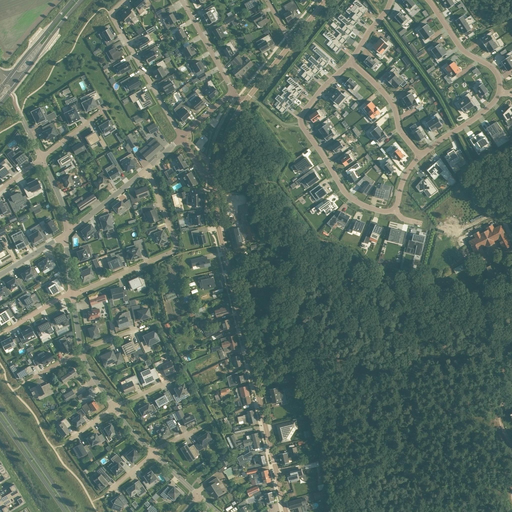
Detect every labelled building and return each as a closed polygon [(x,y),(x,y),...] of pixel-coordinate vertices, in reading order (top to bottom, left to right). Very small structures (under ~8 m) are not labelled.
[(138,0),(134,4),(140,15),(144,11),(142,7),(144,5),(147,8),(151,4),(148,0),(144,0),(145,0),(144,0),(138,0)] [(248,0),(242,0),(248,10),(259,4),(256,0),(251,0),(249,1),(248,0)] [(356,0),(355,0),(353,3),(358,7),(354,11),(354,12),(360,17),(361,18),(365,14),(364,13),(367,9),(362,4),(361,4),(356,0)] [(405,0),(403,2),(408,6),(405,8),(410,13),(417,6),(411,0),(405,0)] [(446,0),(444,2),(448,8),(455,4),(452,1),(453,0),(446,0)] [(290,19),(294,17),(294,16),(291,13),(294,11),(298,9),(295,3),(291,6),(285,9),(288,13),(285,15),(286,18),(286,19),(288,23),(291,20),(290,19)] [(124,14),(121,16),(124,19),(123,19),(123,20),(124,21),(125,21),(126,23),(130,19),(133,22),(134,21),(136,23),(140,21),(132,7),(132,8),(133,10),(131,12),(129,9),(126,11),(123,13),(124,14)] [(347,10),(346,11),(351,15),(347,19),(354,26),(358,22),(357,21),(360,17),(354,12),(354,11),(349,7),(348,8),(347,10)] [(158,17),(164,13),(166,12),(163,8),(156,12),(158,17)] [(216,11),(213,13),(211,10),(204,14),(206,18),(205,18),(207,21),(209,25),(220,19),(216,11)] [(400,12),(395,17),(403,26),(411,19),(407,14),(405,16),(400,12)] [(163,19),(164,21),(167,20),(168,22),(169,24),(170,24),(176,21),(174,16),(173,14),(172,13),(166,17),(163,19)] [(259,22),(261,27),(265,25),(265,24),(269,21),(265,15),(262,16),(260,13),(253,17),(256,24),(259,22)] [(224,20),(226,25),(237,19),(234,14),(224,20)] [(341,14),(338,18),(346,25),(342,29),(349,35),(353,31),(352,30),(355,26),(354,26),(347,19),(344,17),(341,14)] [(462,16),(456,20),(460,27),(473,19),(471,15),(465,19),(462,16)] [(473,19),(460,27),(465,34),(471,29),(469,26),(475,22),(473,19)] [(420,26),(415,29),(417,32),(420,36),(431,29),(427,24),(422,28),(420,26)] [(223,25),(220,27),(213,31),(218,40),(226,36),(224,32),(226,31),(223,25)] [(146,31),(148,34),(156,30),(153,26),(146,31)] [(339,26),(335,29),(340,34),(336,38),(343,44),(347,40),(346,39),(350,35),(349,35),(342,29),(339,26)] [(103,38),(107,46),(113,43),(111,39),(114,38),(108,28),(102,32),(105,37),(103,38)] [(181,28),(175,32),(180,39),(185,36),(181,28)] [(431,29),(420,36),(424,41),(423,41),(426,44),(431,40),(429,38),(434,34),(434,33),(434,32),(433,30),(432,31),(431,29)] [(250,32),(244,36),(247,41),(253,38),(250,32)] [(329,32),(326,35),(333,42),(330,46),(332,49),(333,49),(337,53),(340,49),(339,48),(343,44),(336,38),(332,34),(329,32)] [(487,38),(482,41),(486,47),(497,40),(491,32),(486,35),(487,38)] [(260,39),(256,42),(258,45),(262,52),(263,52),(264,52),(267,51),(266,50),(267,49),(267,50),(270,48),(269,48),(270,48),(270,46),(267,43),(272,40),(269,34),(269,35),(268,35),(264,37),(260,39)] [(138,46),(140,50),(148,46),(146,43),(149,40),(147,38),(145,35),(139,39),(140,41),(139,42),(138,44),(139,45),(138,46)] [(379,41),(377,43),(387,51),(390,47),(391,47),(393,44),(388,40),(386,43),(382,39),(381,38),(380,39),(380,38),(378,40),(379,41)] [(497,40),(486,47),(490,53),(495,49),(497,52),(502,48),(497,40)] [(236,48),(231,41),(225,44),(227,48),(224,50),(228,57),(237,53),(237,52),(238,52),(235,48),(236,48)] [(377,43),(373,47),(378,52),(376,54),(381,58),(383,56),(383,55),(387,51),(377,43)] [(432,45),(427,49),(429,51),(430,50),(434,55),(433,56),(443,48),(442,46),(443,46),(441,44),(440,44),(440,43),(434,47),(432,45)] [(194,50),(193,47),(192,47),(190,44),(184,48),(182,44),(174,49),(176,53),(181,50),(186,58),(195,53),(194,50)] [(114,60),(124,55),(121,50),(118,52),(117,50),(117,51),(114,46),(108,49),(109,51),(112,56),(109,57),(112,63),(115,61),(114,60)] [(156,46),(154,48),(147,51),(149,54),(144,56),(145,58),(144,59),(146,62),(147,61),(148,63),(157,57),(155,54),(157,53),(155,51),(158,50),(156,46)] [(314,49),(313,50),(320,56),(317,61),(322,66),(324,67),(327,63),(327,62),(330,58),(316,46),(314,49)] [(443,48),(433,56),(437,61),(436,61),(438,63),(443,60),(441,57),(447,53),(443,48)] [(502,62),(501,63),(503,65),(504,64),(505,66),(511,61),(511,52),(511,51),(506,55),(507,57),(502,61),(502,62)] [(239,66),(244,72),(253,65),(247,57),(243,61),(238,55),(234,59),(240,66),(239,66)] [(311,56),(308,59),(313,64),(309,68),(315,73),(316,74),(320,70),(319,69),(322,66),(317,61),(311,56)] [(372,68),(376,63),(378,64),(380,62),(375,58),(373,60),(369,56),(364,61),(372,68)] [(155,77),(156,77),(157,79),(166,75),(162,68),(166,66),(162,61),(163,61),(163,60),(159,62),(156,64),(157,64),(159,68),(153,71),(154,74),(155,77)] [(192,61),(186,64),(188,68),(189,67),(192,66),(196,73),(198,76),(204,72),(202,69),(204,68),(200,61),(194,64),(192,61)] [(121,74),(131,68),(128,62),(121,66),(119,63),(113,66),(115,69),(118,68),(121,74)] [(447,63),(442,67),(444,70),(447,74),(458,66),(454,62),(448,66),(447,63)] [(304,63),(301,67),(305,71),(301,76),(309,82),(312,78),(311,77),(315,73),(309,68),(304,63)] [(238,78),(244,72),(239,66),(233,72),(238,78)] [(458,66),(447,74),(451,79),(450,79),(452,82),(458,78),(456,75),(461,71),(461,70),(460,68),(459,68),(458,66)] [(391,75),(386,79),(391,84),(400,75),(393,68),(389,72),(391,75)] [(172,75),(161,81),(162,80),(165,84),(161,86),(163,90),(164,90),(166,94),(177,88),(170,76),(172,75)] [(400,75),(391,84),(392,84),(396,89),(401,85),(403,87),(407,82),(400,75)] [(139,85),(141,84),(137,77),(130,81),(128,78),(120,82),(123,86),(127,84),(131,90),(134,88),(139,85)] [(290,77),(287,81),(294,87),(290,91),(296,97),(297,98),(301,93),(300,93),(303,89),(297,83),(291,78),(290,77)] [(350,78),(345,83),(350,87),(348,90),(353,94),(355,91),(359,86),(350,78)] [(211,80),(207,82),(208,90),(205,92),(211,98),(212,98),(214,98),(214,95),(218,92),(213,87),(214,86),(211,80)] [(481,81),(473,88),(476,93),(479,91),(479,92),(482,96),(485,94),(486,95),(488,93),(487,92),(488,91),(481,81)] [(285,87),(282,91),(287,95),(283,99),(289,105),(290,106),(294,101),(293,101),(296,97),(290,91),(285,87)] [(199,95),(195,99),(190,103),(197,110),(204,104),(200,99),(204,96),(205,96),(198,88),(198,89),(195,91),(199,95)] [(336,92),(334,94),(344,102),(347,98),(348,98),(350,96),(345,91),(343,94),(338,89),(337,90),(337,89),(335,91),(336,92)] [(406,104),(415,99),(412,93),(414,91),(412,89),(407,92),(408,95),(403,98),(406,104)] [(82,103),(86,112),(97,106),(94,101),(100,98),(96,90),(85,96),(87,100),(82,103)] [(139,99),(144,108),(151,103),(149,100),(150,99),(146,91),(143,93),(140,90),(129,96),(133,103),(139,99)] [(466,95),(462,98),(469,109),(474,105),(470,100),(473,98),(469,93),(466,95)] [(334,94),(330,98),(335,103),(333,105),(338,109),(340,107),(340,106),(344,102),(334,94)] [(278,95),(275,99),(280,103),(276,107),(283,113),(287,109),(286,109),(289,105),(283,99),(278,95)] [(457,101),(454,103),(458,109),(460,107),(464,112),(465,112),(466,112),(468,111),(467,110),(469,109),(462,98),(457,102),(457,101)] [(421,103),(419,104),(415,99),(406,104),(407,104),(410,110),(415,107),(417,109),(422,106),(421,103)] [(82,109),(77,101),(67,105),(70,111),(64,113),(69,123),(68,123),(69,125),(74,123),(74,122),(80,119),(77,112),(82,109)] [(365,103),(360,107),(362,109),(366,115),(376,107),(371,101),(367,105),(365,103)] [(504,115),(503,116),(506,122),(510,119),(509,118),(511,116),(511,106),(511,105),(503,114),(504,115)] [(180,113),(178,115),(180,118),(182,122),(183,121),(188,118),(187,117),(190,114),(183,107),(178,111),(180,113)] [(376,107),(366,115),(371,120),(373,123),(378,119),(376,116),(381,112),(376,107)] [(54,112),(47,115),(46,113),(43,115),(40,108),(38,109),(38,108),(33,110),(33,111),(31,112),(33,116),(33,117),(34,119),(35,119),(37,123),(45,119),(47,118),(49,121),(57,116),(54,112)] [(319,109),(309,116),(310,118),(309,118),(311,120),(312,120),(313,122),(318,119),(320,121),(325,118),(324,115),(319,109)] [(435,115),(430,118),(431,120),(432,120),(437,128),(439,127),(440,128),(442,127),(441,126),(442,125),(439,119),(441,118),(438,112),(435,114),(435,115)] [(138,115),(133,118),(136,123),(141,120),(138,115)] [(324,126),(319,129),(323,135),(331,129),(327,124),(329,122),(327,120),(322,123),(324,126)] [(425,120),(422,122),(426,128),(429,126),(432,132),(437,128),(432,120),(431,120),(427,123),(425,120)] [(112,126),(108,121),(99,126),(103,134),(109,130),(110,133),(117,129),(114,124),(112,126)] [(500,127),(496,121),(489,127),(490,128),(487,129),(495,141),(499,138),(498,137),(497,135),(500,134),(497,129),(500,127)] [(49,129),(43,132),(44,136),(43,136),(45,140),(47,139),(47,140),(50,138),(56,135),(54,131),(57,129),(53,122),(47,125),(49,129)] [(155,123),(154,124),(147,128),(150,134),(158,129),(155,123)] [(421,125),(412,131),(419,141),(420,141),(423,140),(422,139),(425,137),(421,132),(424,131),(421,125)] [(372,127),(367,131),(369,134),(370,133),(374,138),(383,131),(378,126),(374,130),(372,127)] [(323,135),(327,141),(332,137),(334,140),(339,136),(337,133),(333,128),(331,129),(323,135)] [(374,138),(373,139),(378,144),(380,147),(385,143),(383,140),(388,136),(383,131),(374,138)] [(95,132),(93,133),(86,137),(91,145),(98,140),(100,143),(101,142),(104,147),(107,146),(100,135),(98,137),(95,132)] [(481,139),(473,144),(477,151),(478,150),(484,147),(485,149),(491,145),(482,132),(478,134),(481,139)] [(132,136),(131,137),(129,134),(124,137),(131,148),(137,145),(132,136)] [(163,147),(159,144),(154,138),(149,143),(157,153),(163,147)] [(340,141),(332,147),(336,153),(341,149),(343,152),(348,148),(346,145),(344,147),(340,141)] [(72,148),(76,154),(85,148),(81,142),(72,148)] [(142,154),(144,157),(147,161),(157,153),(149,143),(143,148),(145,151),(142,154)] [(397,147),(389,153),(393,158),(395,156),(399,161),(405,156),(397,147)] [(91,158),(94,156),(88,148),(85,149),(91,158)] [(460,160),(462,163),(465,161),(461,155),(458,157),(454,149),(449,152),(449,153),(444,157),(455,173),(460,169),(456,163),(460,160)] [(20,162),(21,164),(28,159),(21,150),(16,154),(13,150),(7,154),(15,165),(20,162)] [(346,156),(341,160),(345,166),(355,158),(351,153),(349,150),(344,154),(346,156)] [(126,161),(122,164),(124,168),(123,168),(125,171),(126,171),(135,166),(131,160),(134,157),(131,153),(124,158),(126,161)] [(70,161),(74,168),(79,165),(73,156),(70,158),(68,154),(59,160),(60,162),(59,163),(62,166),(70,161)] [(177,164),(173,167),(176,171),(179,169),(180,169),(186,166),(184,162),(185,162),(183,159),(182,158),(183,157),(181,154),(177,156),(178,157),(174,159),(177,164)] [(304,172),(311,167),(311,166),(312,165),(306,157),(305,158),(302,154),(295,159),(296,160),(298,163),(294,165),(298,171),(301,168),(304,172)] [(111,170),(107,173),(112,180),(116,178),(116,177),(120,174),(119,172),(122,170),(113,155),(109,158),(114,165),(109,168),(111,170)] [(5,162),(0,166),(0,175),(2,179),(10,173),(8,171),(13,167),(6,158),(3,160),(5,162)] [(389,158),(381,165),(389,174),(395,170),(391,165),(393,163),(389,158)] [(358,162),(346,171),(348,174),(346,175),(351,183),(358,179),(357,178),(353,171),(357,169),(360,167),(358,162)] [(433,164),(428,170),(435,178),(441,172),(445,176),(449,172),(451,174),(443,163),(439,166),(437,163),(434,166),(433,164)] [(183,171),(176,175),(177,175),(179,179),(182,177),(184,180),(183,181),(185,184),(186,184),(188,188),(197,183),(194,178),(195,178),(193,176),(190,172),(185,175),(183,171),(184,171),(183,171)] [(95,184),(94,184),(96,187),(97,186),(99,189),(107,184),(104,179),(106,177),(103,172),(98,175),(100,179),(94,183),(95,184)] [(308,187),(319,179),(315,173),(311,175),(308,172),(296,181),(298,184),(304,180),(308,187)] [(63,179),(62,179),(63,182),(64,181),(67,187),(72,185),(74,188),(82,184),(78,177),(72,180),(69,175),(63,178),(63,179)] [(421,180),(416,187),(421,193),(427,189),(431,195),(437,190),(437,191),(438,190),(428,177),(427,177),(427,178),(423,181),(421,180)] [(363,178),(357,184),(363,188),(361,190),(366,194),(372,185),(363,178)] [(28,185),(23,188),(28,198),(34,195),(32,190),(40,186),(37,179),(28,184),(28,185)] [(322,187),(320,184),(310,191),(317,201),(328,193),(323,187),(322,187)] [(137,196),(134,197),(130,198),(133,204),(140,201),(139,198),(149,194),(148,193),(150,192),(146,188),(146,187),(142,188),(140,186),(141,187),(135,191),(137,196)] [(377,188),(375,197),(385,199),(389,201),(393,187),(385,186),(385,189),(381,187),(380,188),(377,188)] [(180,193),(181,198),(185,197),(187,196),(188,202),(192,202),(192,206),(196,206),(196,207),(199,207),(199,206),(200,206),(200,201),(199,201),(199,199),(200,199),(200,198),(200,194),(191,194),(190,195),(190,194),(189,191),(180,193)] [(18,192),(10,196),(11,197),(8,199),(14,212),(21,209),(20,205),(25,202),(21,192),(19,193),(18,192)] [(75,201),(81,210),(97,199),(93,193),(84,199),(82,196),(75,201)] [(227,209),(227,214),(228,214),(228,213),(237,213),(237,208),(235,208),(235,204),(246,204),(246,197),(244,197),(244,196),(226,196),(226,197),(226,196),(229,196),(229,201),(228,201),(228,204),(227,204),(227,209)] [(3,203),(1,200),(0,199),(0,213),(3,212),(5,215),(11,212),(7,204),(4,205),(4,204),(3,203)] [(121,201),(113,207),(114,209),(115,211),(116,211),(117,213),(125,207),(127,209),(131,206),(129,200),(123,204),(121,201)] [(332,204),(330,200),(324,204),(323,202),(323,201),(318,205),(319,207),(318,208),(321,212),(324,210),(327,215),(337,207),(334,202),(332,204)] [(148,223),(153,221),(158,219),(154,209),(149,211),(147,205),(141,208),(144,217),(146,222),(148,222),(148,223)] [(188,211),(188,213),(188,217),(192,216),(193,225),(202,224),(202,223),(202,220),(202,218),(201,218),(201,215),(196,215),(195,210),(188,211)] [(350,217),(340,211),(337,218),(334,215),(326,223),(331,228),(337,222),(344,226),(346,223),(347,223),(350,217)] [(104,226),(105,230),(107,229),(108,231),(107,233),(106,233),(108,238),(115,236),(112,227),(113,227),(109,215),(106,216),(105,215),(100,217),(101,218),(100,218),(103,227),(104,226)] [(43,220),(39,223),(43,231),(46,229),(49,234),(57,229),(51,220),(45,224),(43,220)] [(361,232),(365,222),(360,220),(360,222),(357,221),(356,220),(355,223),(353,222),(348,231),(351,232),(353,229),(361,232)] [(244,223),(245,227),(245,228),(246,234),(255,232),(253,221),(244,223)] [(40,233),(43,231),(39,223),(39,224),(35,226),(38,230),(29,236),(33,243),(37,241),(39,240),(43,237),(40,233)] [(86,237),(94,231),(95,230),(91,224),(81,231),(86,237)] [(378,240),(383,227),(376,224),(374,228),(370,226),(364,242),(368,244),(369,241),(371,237),(374,239),(375,238),(378,239),(377,240),(378,240)] [(476,238),(469,241),(479,261),(486,258),(481,247),(486,245),(487,246),(494,243),(494,241),(498,238),(504,249),(511,245),(501,225),(494,229),(492,225),(487,228),(485,229),(486,231),(481,234),(480,231),(474,234),(476,238)] [(159,232),(157,226),(146,230),(148,235),(153,233),(156,240),(158,244),(162,242),(162,244),(167,242),(166,241),(167,241),(163,230),(159,232)] [(240,227),(235,229),(230,230),(233,239),(242,237),(240,227)] [(388,233),(386,240),(395,242),(396,241),(399,242),(400,240),(404,241),(405,237),(401,237),(402,233),(396,231),(397,230),(391,228),(390,234),(389,233),(388,233)] [(199,235),(198,229),(191,231),(192,235),(195,234),(196,237),(197,237),(199,244),(200,244),(206,243),(207,243),(206,241),(207,241),(206,238),(206,239),(205,234),(204,234),(199,235)] [(14,240),(18,250),(26,246),(25,244),(29,242),(25,235),(24,235),(22,231),(17,233),(19,238),(14,240)] [(421,256),(425,236),(416,234),(415,237),(410,236),(407,247),(413,248),(414,245),(417,245),(415,254),(421,256)] [(242,237),(233,239),(234,247),(242,245),(241,242),(243,241),(242,237)] [(127,251),(128,253),(127,254),(128,258),(129,258),(130,260),(141,257),(139,250),(144,248),(141,240),(137,241),(138,243),(135,244),(136,248),(127,251)] [(90,252),(88,244),(87,244),(79,247),(80,251),(77,252),(79,257),(78,257),(79,260),(80,260),(80,261),(88,258),(87,253),(90,252)] [(108,262),(109,265),(111,270),(118,267),(122,265),(122,264),(121,262),(121,261),(124,260),(124,261),(124,260),(122,252),(121,252),(121,253),(115,255),(114,252),(110,254),(111,256),(111,257),(112,256),(113,259),(108,262)] [(236,260),(240,266),(248,261),(244,255),(236,260)] [(192,266),(196,265),(199,264),(200,268),(210,265),(209,259),(203,261),(202,257),(191,260),(192,266)] [(38,263),(43,271),(49,267),(50,270),(56,266),(52,259),(49,261),(47,258),(38,263)] [(97,258),(92,260),(98,272),(102,270),(97,258)] [(470,266),(468,262),(454,269),(456,274),(470,266)] [(483,268),(485,275),(492,272),(489,265),(483,268)] [(34,274),(30,268),(25,272),(24,271),(21,273),(22,273),(21,274),(24,280),(34,274)] [(90,268),(79,273),(81,278),(82,281),(83,281),(83,282),(94,277),(90,268)] [(206,276),(201,277),(198,278),(199,282),(203,281),(204,288),(210,287),(210,286),(210,285),(213,284),(212,279),(207,280),(206,276)] [(131,290),(136,287),(138,291),(145,287),(143,279),(140,281),(138,277),(129,281),(130,285),(129,285),(131,290)] [(16,280),(15,278),(6,282),(11,289),(19,285),(19,286),(23,284),(19,278),(16,280)] [(61,285),(57,278),(50,282),(52,285),(46,289),(49,293),(51,292),(53,295),(60,290),(58,287),(61,285)] [(259,278),(253,279),(248,280),(250,286),(251,286),(253,295),(262,293),(259,278)] [(0,286),(0,295),(4,293),(6,296),(10,294),(5,286),(1,288),(0,286)] [(122,287),(111,290),(113,299),(123,296),(124,300),(129,299),(127,290),(122,291),(122,287)] [(25,294),(20,297),(27,309),(32,306),(31,303),(33,302),(30,296),(27,298),(25,294)] [(89,297),(89,300),(91,305),(106,300),(104,294),(98,296),(97,295),(89,297)] [(148,308),(139,310),(139,309),(138,305),(132,306),(134,316),(138,315),(139,319),(150,317),(148,308)] [(228,306),(223,307),(215,309),(217,316),(230,313),(228,306)] [(0,318),(0,323),(1,325),(8,320),(7,319),(14,315),(9,308),(0,313),(0,318)] [(89,319),(94,319),(95,318),(95,320),(100,319),(98,309),(91,310),(92,311),(88,312),(89,319)] [(122,314),(122,315),(120,315),(117,320),(118,320),(117,320),(120,328),(127,325),(126,321),(131,319),(129,311),(122,314)] [(57,314),(53,317),(57,324),(63,321),(65,326),(70,324),(64,312),(58,315),(57,314)] [(222,319),(217,320),(217,321),(218,324),(222,323),(224,330),(232,328),(229,319),(223,321),(222,319)] [(41,322),(37,325),(40,332),(47,329),(49,334),(53,332),(48,320),(41,323),(41,322)] [(96,326),(88,328),(92,338),(99,335),(98,332),(99,331),(98,327),(96,328),(96,326)] [(23,344),(29,341),(27,337),(34,334),(35,334),(31,327),(27,329),(25,330),(21,332),(22,335),(19,336),(23,344)] [(154,331),(146,335),(144,336),(146,342),(145,342),(145,341),(141,342),(146,352),(154,348),(151,342),(154,340),(155,342),(159,340),(154,331)] [(228,337),(221,338),(223,345),(237,341),(235,335),(228,337)] [(62,343),(59,345),(63,353),(64,352),(65,353),(68,351),(67,351),(71,348),(69,345),(73,343),(69,337),(66,338),(65,336),(60,339),(62,343)] [(12,340),(11,337),(1,342),(5,349),(8,348),(9,349),(13,347),(12,346),(15,344),(14,344),(20,341),(18,337),(12,340)] [(133,341),(122,346),(125,353),(131,350),(132,352),(137,350),(136,349),(140,347),(138,343),(134,345),(133,341)] [(237,341),(223,345),(224,352),(228,351),(227,347),(230,346),(231,350),(238,348),(237,341)] [(101,357),(104,363),(107,362),(114,359),(116,364),(123,361),(119,353),(114,355),(112,350),(103,355),(104,356),(101,357)] [(53,359),(54,358),(50,352),(40,358),(39,357),(32,360),(36,366),(42,362),(43,364),(46,363),(47,363),(53,359)] [(240,355),(232,358),(235,367),(243,365),(240,355)] [(154,363),(156,369),(157,370),(163,367),(163,369),(166,375),(175,371),(170,361),(164,364),(162,360),(154,363)] [(33,371),(30,365),(18,372),(14,364),(9,367),(17,379),(19,378),(20,378),(33,371)] [(73,368),(60,378),(59,378),(57,374),(55,376),(61,385),(64,383),(77,374),(73,368)] [(155,368),(149,370),(142,373),(144,376),(141,378),(140,377),(144,385),(148,383),(148,382),(153,380),(151,375),(157,373),(159,378),(159,377),(155,368)] [(237,372),(231,375),(233,381),(236,380),(237,383),(247,381),(245,374),(238,376),(237,372)] [(126,380),(128,383),(122,386),(123,387),(121,388),(124,391),(125,391),(125,393),(135,389),(133,384),(139,382),(140,385),(141,385),(136,375),(126,380)] [(40,384),(30,389),(32,392),(31,392),(33,395),(34,397),(42,394),(43,396),(48,394),(44,385),(41,387),(40,384)] [(179,386),(175,389),(177,393),(173,395),(177,402),(186,397),(184,394),(188,392),(184,384),(183,385),(182,384),(179,386)] [(236,388),(238,397),(239,398),(250,395),(248,386),(236,388)] [(273,403),(282,401),(281,401),(286,400),(285,396),(281,397),(278,387),(270,389),(273,403)] [(72,389),(67,392),(63,394),(62,395),(66,403),(77,396),(75,393),(74,394),(72,389)] [(164,395),(155,400),(159,407),(168,401),(164,395)] [(234,399),(234,402),(238,401),(239,406),(252,403),(250,395),(239,398),(238,397),(234,399)] [(94,411),(99,407),(94,400),(90,404),(89,402),(82,407),(81,406),(85,412),(89,410),(88,409),(91,407),(94,411)] [(139,409),(143,416),(149,412),(151,414),(156,411),(155,408),(152,410),(149,404),(139,409)] [(234,410),(232,411),(234,415),(244,410),(242,406),(234,410)] [(85,414),(81,409),(74,414),(76,417),(72,420),(76,426),(77,426),(80,424),(79,424),(84,420),(82,417),(85,414)] [(181,410),(175,412),(172,414),(174,417),(176,421),(179,419),(184,417),(181,410)] [(238,417),(238,420),(239,422),(244,420),(243,418),(255,416),(253,410),(247,411),(248,414),(238,417)] [(192,415),(183,420),(186,426),(196,422),(192,415)] [(69,431),(67,428),(71,425),(65,418),(56,425),(57,426),(56,427),(59,430),(58,431),(60,434),(61,433),(63,436),(69,431)] [(159,435),(158,436),(161,440),(164,438),(163,437),(170,434),(168,429),(170,428),(170,429),(175,426),(172,419),(167,422),(169,427),(167,428),(166,426),(157,431),(159,435)] [(227,420),(224,421),(226,425),(227,425),(229,430),(233,428),(229,419),(227,420)] [(284,425),(278,427),(281,442),(290,440),(289,436),(291,435),(295,429),(297,428),(295,421),(283,424),(284,425)] [(108,426),(105,428),(108,434),(106,436),(109,441),(112,439),(110,436),(116,433),(111,424),(110,423),(107,425),(108,426)] [(201,442),(196,445),(199,450),(204,447),(207,448),(208,444),(207,442),(212,439),(208,432),(203,434),(204,435),(199,439),(201,442)] [(238,445),(244,443),(260,440),(259,432),(251,434),(251,435),(246,436),(247,439),(241,441),(241,440),(237,441),(233,435),(227,437),(232,449),(239,446),(238,445)] [(88,438),(87,438),(92,446),(95,443),(96,445),(104,440),(101,435),(98,437),(96,433),(91,436),(90,435),(88,437),(88,438)] [(251,450),(254,449),(262,447),(260,440),(244,443),(245,446),(250,445),(251,450)] [(81,443),(73,448),(77,454),(79,453),(81,456),(90,451),(87,445),(83,446),(81,443)] [(194,445),(189,448),(187,445),(181,448),(190,462),(195,458),(195,457),(199,454),(200,454),(194,444),(194,445)] [(134,449),(133,449),(132,447),(126,452),(121,457),(126,462),(129,459),(132,462),(139,456),(137,453),(138,452),(135,449),(134,450),(134,449)] [(287,452),(280,454),(282,464),(285,463),(285,465),(286,465),(289,465),(289,464),(289,462),(288,457),(298,455),(296,447),(289,448),(290,452),(287,452)] [(250,456),(252,455),(254,454),(252,451),(243,456),(242,455),(237,458),(240,462),(242,461),(248,458),(250,456)] [(111,469),(116,476),(117,475),(117,476),(120,473),(120,472),(124,469),(118,463),(122,460),(117,454),(111,459),(114,462),(112,464),(114,466),(111,469)] [(260,464),(261,464),(266,463),(264,455),(258,457),(255,458),(256,465),(260,464)] [(228,464),(227,462),(223,456),(220,458),(224,466),(228,464)] [(0,469),(0,475),(2,474),(5,479),(5,478),(9,476),(4,467),(0,469)] [(225,470),(224,471),(223,471),(224,473),(225,473),(226,474),(229,480),(235,477),(230,467),(225,470)] [(98,485),(97,486),(101,490),(106,486),(105,485),(108,483),(104,479),(108,476),(100,468),(97,471),(99,473),(96,476),(97,477),(94,480),(98,485)] [(300,468),(289,471),(290,474),(286,475),(288,483),(298,480),(297,476),(302,475),(300,468)] [(259,472),(249,474),(251,481),(255,479),(258,478),(269,475),(268,469),(263,471),(261,471),(259,472)] [(145,475),(144,476),(147,479),(143,482),(147,488),(154,483),(153,481),(156,478),(157,477),(155,474),(154,475),(151,471),(150,472),(150,471),(148,472),(148,473),(147,474),(147,475),(145,476),(145,475)] [(258,478),(255,479),(251,481),(252,485),(256,484),(264,482),(264,483),(271,481),(269,475),(258,478)] [(216,484),(220,482),(217,477),(209,482),(211,485),(207,488),(210,492),(211,491),(215,498),(222,493),(216,484)] [(7,495),(9,499),(19,493),(14,484),(10,487),(9,487),(12,491),(7,495)] [(142,494),(146,491),(146,492),(147,491),(141,484),(137,487),(135,484),(130,487),(130,486),(126,488),(127,489),(127,490),(128,492),(128,493),(127,492),(127,493),(130,496),(130,495),(131,496),(136,492),(137,493),(139,491),(142,494)] [(253,494),(260,490),(258,485),(247,490),(249,495),(253,494)] [(169,494),(171,496),(171,498),(171,499),(174,500),(176,498),(176,497),(180,492),(174,486),(171,489),(167,486),(160,494),(165,499),(169,494)] [(265,493),(264,489),(260,490),(253,494),(253,496),(257,495),(258,500),(264,499),(263,498),(265,497),(267,503),(274,501),(272,492),(265,493)] [(314,493),(316,500),(327,496),(325,490),(314,493)] [(19,493),(9,499),(12,503),(17,500),(20,504),(21,504),(25,501),(19,493)] [(0,504),(9,499),(7,495),(2,498),(0,494),(0,504)] [(127,502),(121,494),(110,501),(117,509),(127,502)] [(303,511),(301,506),(303,506),(303,503),(306,502),(305,498),(301,499),(289,502),(291,509),(295,508),(295,511),(303,511)] [(12,503),(9,499),(0,504),(0,505),(3,511),(6,511),(9,511),(9,510),(7,506),(12,503)]
